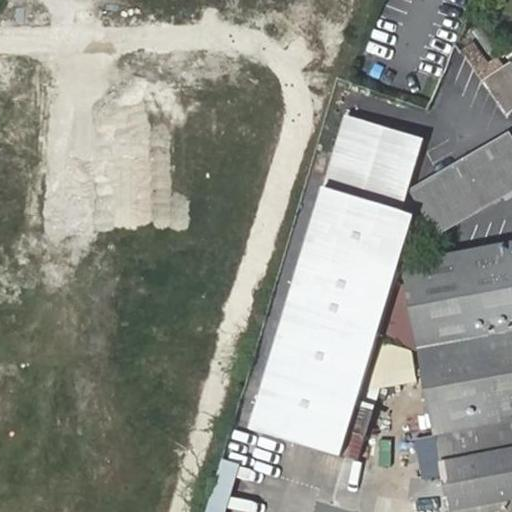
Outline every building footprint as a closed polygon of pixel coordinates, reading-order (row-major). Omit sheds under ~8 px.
[(511,62),(485,81),(508,116),(511,113),(511,62)] [(253,432),(343,460),(420,206),(408,202),(426,140),(348,117),(253,432)] [(511,140),(510,137),(417,189),(437,225),(511,183),(511,140)] [(29,224),(33,175),(0,172),(0,297),(22,300),(24,280),(39,281),(43,225),(29,224)] [(511,511),(511,244),(420,262),(404,266),(446,457),(440,459),(441,465),(438,466),(440,476),(450,474),(451,479),(433,483),(437,507),(450,503),(452,511),(511,511)] [(417,380),(412,343),(379,348),(384,385),(417,380)] [(57,501),(81,503),(86,451),(62,449),(57,501)] [(228,511),(243,464),(224,459),(207,511),(228,511)]
